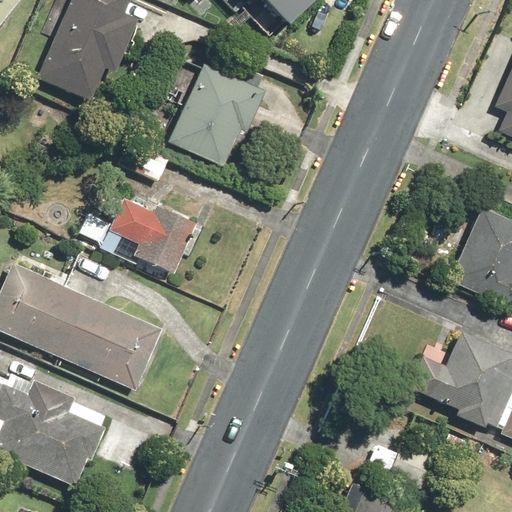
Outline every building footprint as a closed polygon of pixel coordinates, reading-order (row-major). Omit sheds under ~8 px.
[(0,0),(0,26),(20,0),(0,0)] [(133,0),(68,0),(37,76),(93,98),(106,67),(119,72),(141,17),(128,12),(133,0)] [(257,0),(278,25),(308,0),(257,0)] [(511,141),(511,48),(486,109),(498,114),(490,132),(511,141)] [(268,90),(204,62),(169,143),(225,168),(241,129),(249,133),(268,90)] [(165,163),(125,143),(114,165),(155,184),(165,163)] [(175,272),(198,220),(156,202),(153,208),(119,193),(105,227),(139,242),(133,254),(175,272)] [(511,267),(511,229),(469,212),(438,285),(508,315),(511,304),(511,280),(508,278),(511,267)] [(12,262),(0,288),(0,327),(135,388),(162,328),(12,262)] [(505,358),(448,335),(434,370),(411,360),(398,393),(446,412),(443,419),(473,431),(476,424),(488,429),(511,369),(511,368),(502,365),(505,358)] [(0,417),(3,418),(0,424),(0,450),(74,483),(86,455),(93,458),(107,427),(101,424),(105,414),(73,400),(75,396),(33,378),(32,381),(6,370),(0,383),(0,417)] [(511,390),(492,436),(511,444),(511,390)] [(397,455),(375,445),(366,465),(427,491),(440,461),(401,444),(397,455)] [(399,511),(401,510),(337,484),(325,511),(399,511)]
